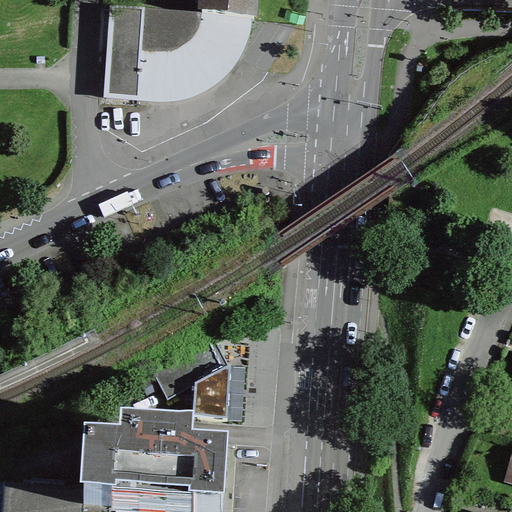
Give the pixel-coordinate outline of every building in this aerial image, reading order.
[(255,21),(256,0),(206,0),(206,8),(203,17),(241,20),(255,21)] [(128,11),(113,10),(108,98),(139,100),(140,91),(142,55),(126,54),(128,11)] [(198,28),(203,17),(128,11),(126,54),(142,55),(141,53),(153,54),(163,54),(171,54),(178,52),(184,47),(190,42),(198,28)] [(142,55),(140,91),(151,91),(166,91),(173,91),(182,89),(189,86),(197,83),(205,79),(212,74),(220,66),(226,60),(230,53),(236,43),(239,36),(240,27),(241,20),(203,17),(198,28),(190,42),(184,47),(178,52),(171,54),(163,54),(153,54),(141,53),(142,55)] [(216,340),(154,374),(169,401),(195,387),(231,368),(216,340)] [(194,419),(229,422),(231,368),(195,387),(194,419)] [(86,489),(84,511),(112,511),(114,504),(194,509),(193,511),(222,511),(226,446),(124,440),(123,457),(88,455),(86,489)] [(84,511),(86,489),(4,485),(3,511),(84,511)]
